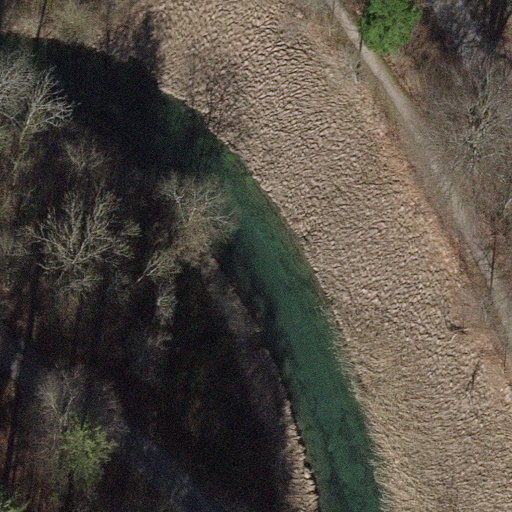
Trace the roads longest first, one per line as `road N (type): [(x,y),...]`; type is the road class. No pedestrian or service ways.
road 1 (track): [(199,511),(144,456),(0,344)]
road 2 (track): [(438,0),(511,125)]
